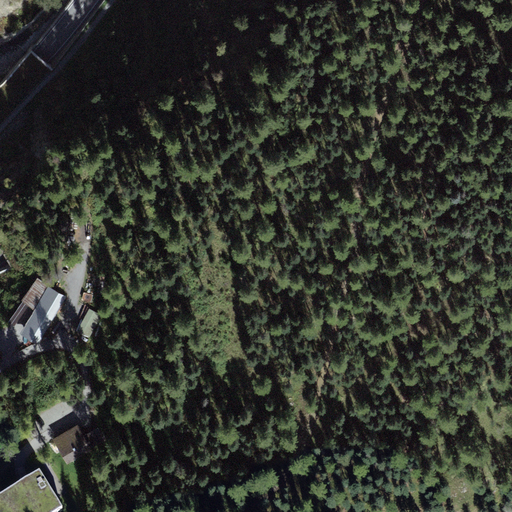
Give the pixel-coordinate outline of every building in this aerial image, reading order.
[(49,287),(38,279),(23,300),(31,306),(34,308),(49,287)] [(22,334),(39,344),(66,297),(49,287),(22,334)] [(31,306),(23,300),(9,320),(17,326),(31,306)] [(56,439),(71,463),(93,450),(77,425),(56,439)] [(44,472),(0,498),(0,511),(64,511),(67,510),(44,472)]
